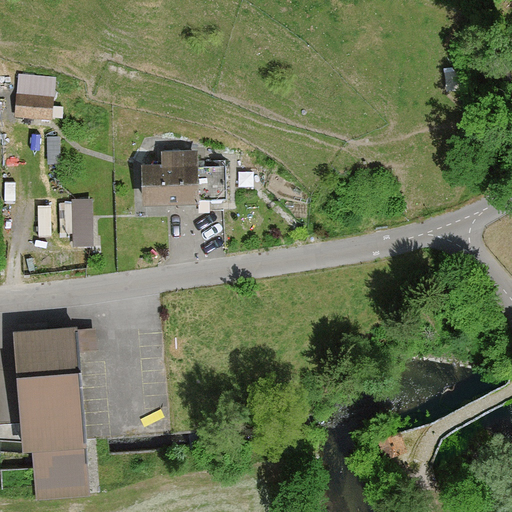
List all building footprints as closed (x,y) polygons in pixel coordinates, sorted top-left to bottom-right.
[(469,92),(466,68),(443,71),(447,95),(469,92)] [(54,94),(15,91),(13,115),(53,117),(54,94)] [(61,135),(45,135),(44,162),(61,162),(61,135)] [(163,161),(143,162),(145,200),(227,197),(226,159),(198,160),(197,146),(162,147),(163,161)] [(89,202),(68,203),(70,248),(90,247),(89,202)] [(77,319),(14,323),(23,441),(31,440),(36,498),(91,494),(87,437),(77,319)] [(402,425),(377,432),(384,456),(409,449),(402,425)]
